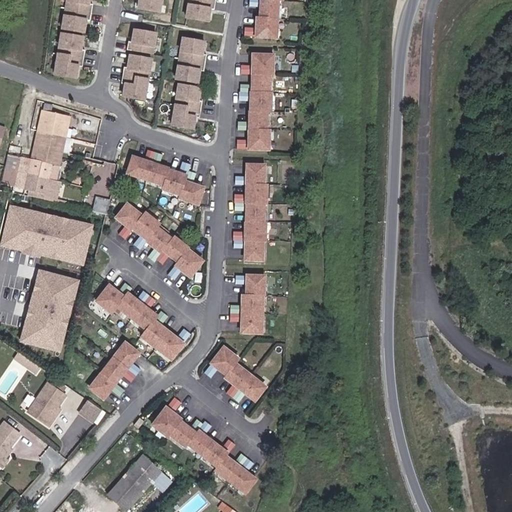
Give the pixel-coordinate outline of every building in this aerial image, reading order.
[(94,7),(94,0),(72,0),(67,31),(89,34),(91,22),(95,23),(98,7),(94,7)] [(167,11),(169,0),(146,0),(146,6),(167,11)] [(221,0),(193,0),(191,16),(212,20),(216,8),(220,9),(221,0)] [(251,35),(282,37),(283,0),(255,0),(255,6),(267,6),(266,17),(263,17),(263,28),(251,27),(251,35)] [(159,54),(163,33),(141,28),(138,41),(134,40),(132,49),(137,49),(159,54)] [(89,34),(67,31),(66,36),(88,40),(89,34)] [(87,51),(88,40),(66,36),(60,76),(82,80),(84,68),(88,68),(91,52),(87,51)] [(179,78),(201,82),(202,76),(207,77),(212,54),(208,53),(209,41),(187,37),(179,78)] [(158,59),(159,54),(137,49),(136,54),(158,59)] [(149,100),(158,59),(136,54),(133,67),(129,66),(126,83),(130,84),(127,96),(149,100)] [(279,55),(259,55),(259,65),(247,65),(247,73),(259,74),(259,84),(247,84),(247,92),(246,92),(246,100),(258,100),(257,111),(257,122),(245,122),(245,130),(256,130),(256,140),(245,140),(244,149),(276,149),(277,130),(274,130),(274,111),(277,112),(277,92),(275,92),(276,74),(279,74),(279,55)] [(200,86),(201,82),(179,78),(178,82),(200,86)] [(171,123),(197,128),(200,116),(204,117),(207,100),(203,100),(205,87),(200,86),(178,82),(171,123)] [(42,133),(70,139),(76,119),(49,110),(42,133)] [(0,147),(3,148),(9,128),(0,124),(0,147)] [(13,152),(18,131),(9,128),(3,148),(13,152)] [(65,156),(70,139),(42,133),(39,141),(38,145),(60,152),(59,154),(65,156)] [(72,158),(77,141),(70,139),(65,156),(72,158)] [(36,152),(64,159),(65,156),(59,154),(60,152),(38,145),(37,149),(36,152)] [(151,162),(140,159),(135,175),(171,186),(169,190),(187,196),(186,199),(205,205),(210,189),(199,186),(203,175),(195,172),(197,166),(189,163),(186,175),(176,171),(165,167),(169,156),(154,151),(151,162)] [(62,168),(64,159),(36,152),(34,160),(30,172),(52,179),(56,166),(62,168)] [(24,156),(13,153),(9,167),(5,183),(17,186),(24,156)] [(30,159),(24,156),(17,186),(25,189),(30,172),(34,160),(30,159)] [(271,185),(271,166),(254,166),(254,177),(243,177),(243,185),(254,185),(254,195),(242,195),(242,203),(243,203),(243,211),(254,211),(254,222),(253,233),(242,232),(242,241),(242,248),(254,249),(254,260),(270,260),(271,241),(273,241),(273,221),(271,222),(271,204),(274,204),(274,185),(271,185)] [(59,202),(63,182),(52,179),(30,172),(25,189),(30,190),(28,196),(51,201),(59,202)] [(110,201),(97,197),(93,210),(107,213),(110,201)] [(9,205),(0,243),(0,246),(85,266),(95,225),(9,205)] [(131,207),(121,220),(129,226),(123,235),(129,240),(136,230),(144,236),(137,246),(143,251),(150,242),(158,249),(151,259),(157,264),(159,261),(165,266),(173,257),(182,263),(179,267),(193,279),(206,263),(192,252),(192,251),(177,239),(175,241),(161,230),(163,226),(149,215),(146,218),(131,207)] [(80,280),(39,270),(20,343),(62,354),(80,280)] [(272,277),(256,277),(255,296),(252,296),(251,307),(239,306),(239,323),(251,323),(251,334),(270,334),(271,297),(272,297),(272,277)] [(144,339),(174,362),(186,346),(193,337),(187,332),(180,341),(164,329),(171,320),(164,314),(160,320),(151,313),(159,303),(146,294),(139,303),(130,296),(134,291),(127,286),(120,295),(111,289),(99,304),(114,316),(120,309),(151,332),(144,339)] [(128,346),(96,392),(110,401),(116,392),(126,399),(130,393),(120,386),(126,378),(136,384),(144,372),(135,365),(141,356),(128,346)] [(242,406),(250,397),(259,404),(269,391),(239,368),(243,363),(228,351),(208,376),(215,381),(222,372),(230,378),(228,380),(237,387),(230,397),(242,406)] [(50,420),(63,400),(44,388),(25,415),(47,429),(52,422),(50,420)] [(230,461),(232,458),(207,439),(214,430),(208,425),(206,428),(200,423),(193,432),(184,426),(185,424),(176,417),(183,408),(176,403),(155,430),(171,442),(173,440),(188,452),(189,449),(218,472),(217,474),(248,499),(259,484),(250,477),(258,468),(245,458),(238,467),(230,461)] [(94,427),(102,414),(87,404),(79,417),(94,427)] [(7,454),(19,436),(3,425),(0,428),(0,468),(2,470),(7,463),(5,461),(8,456),(7,454)] [(121,502),(154,464),(142,454),(110,491),(121,502)] [(162,471),(154,464),(121,502),(130,509),(162,471)]
